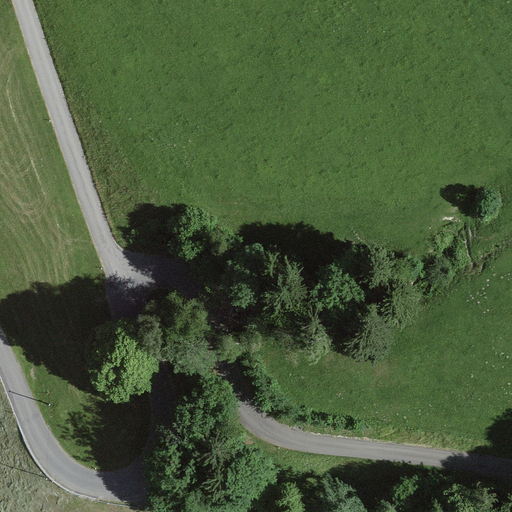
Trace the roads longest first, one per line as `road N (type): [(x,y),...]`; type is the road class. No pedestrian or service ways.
road 1 (unclassified): [(511,469),(311,443),(271,430),(246,407),(209,303),(184,280),(158,271),(122,274)]
road 2 (unclassified): [(122,274),(167,399),(165,447),(145,478),(109,488),(54,463),(0,346)]
road 3 (unclassified): [(20,0),(122,274)]
